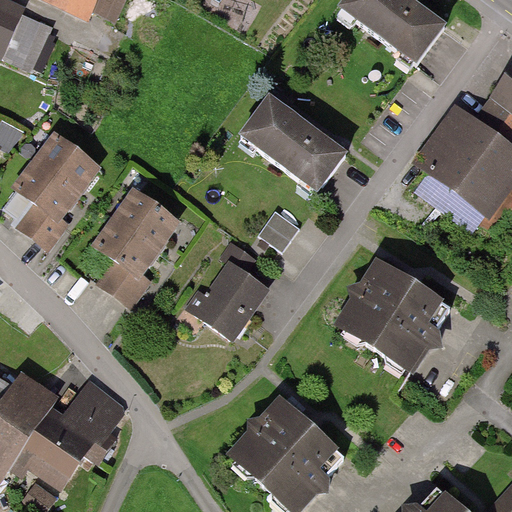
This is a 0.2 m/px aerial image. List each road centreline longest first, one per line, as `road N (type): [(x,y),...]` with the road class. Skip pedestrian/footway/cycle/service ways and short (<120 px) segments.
road 1 (residential): [(511,6),(303,286)]
road 2 (residential): [(155,434),(0,256)]
